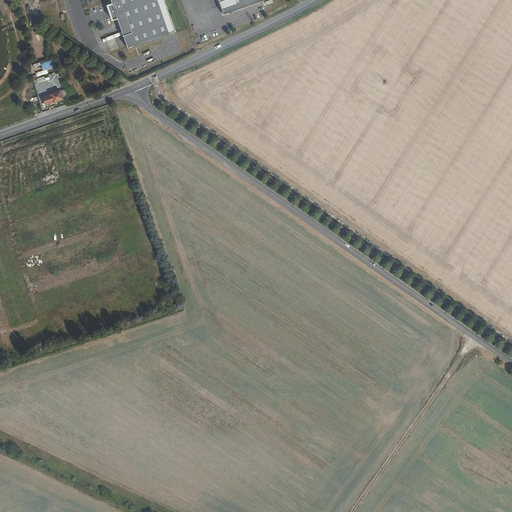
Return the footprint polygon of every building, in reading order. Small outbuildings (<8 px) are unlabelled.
[(173,34),(161,0),(108,0),(111,6),(106,7),(110,22),(115,20),(125,50),(173,34)] [(217,0),(223,15),(264,0),(217,0)] [(168,55),(179,51),(178,46),(166,50),(168,55)] [(79,52),(67,56),(68,60),(77,57),(77,58),(80,57),(79,52)] [(42,70),(53,68),(52,60),(41,62),(42,70)] [(79,92),(77,93),(79,100),(80,100),(87,97),(85,89),(79,92)] [(50,95),(42,98),(44,105),(53,102),(53,103),(66,98),(64,90),(50,94),(50,95)] [(76,90),(73,91),(74,94),(68,96),(70,103),(72,103),(79,100),(77,93),(76,90)] [(111,105),(74,118),(77,128),(115,115),(111,105)] [(57,124),(68,152),(77,149),(83,142),(77,128),(74,118),(57,124)] [(43,128),(54,158),(68,152),(57,124),(43,128)] [(33,131),(43,161),(54,158),(43,128),(33,131)] [(23,146),(28,162),(43,161),(33,131),(18,136),(23,146)] [(8,139),(10,143),(11,147),(19,144),(20,147),(23,146),(18,136),(8,139)] [(86,147),(93,172),(124,162),(116,137),(86,147)] [(52,163),(28,170),(31,181),(55,173),(52,163)] [(128,172),(13,207),(16,217),(131,181),(128,172)] [(129,191),(14,227),(20,246),(134,211),(129,191)] [(117,255),(111,236),(25,263),(32,282),(117,255)]
